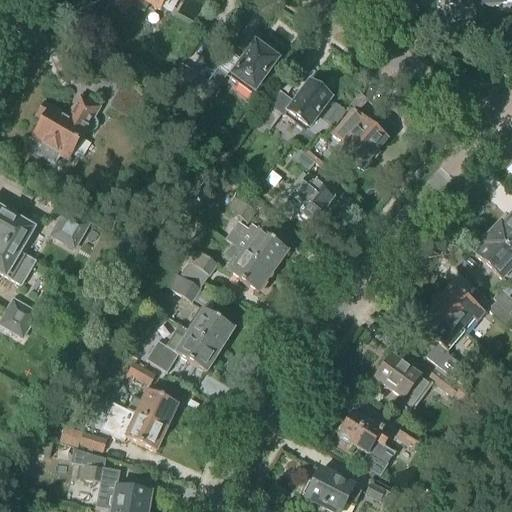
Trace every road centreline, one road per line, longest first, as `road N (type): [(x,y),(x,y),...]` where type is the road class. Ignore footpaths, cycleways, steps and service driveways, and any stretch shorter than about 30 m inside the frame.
road 1 (residential): [(227,511),(264,413),(313,329),(380,238),(487,119)]
road 2 (residential): [(487,119),(317,0)]
